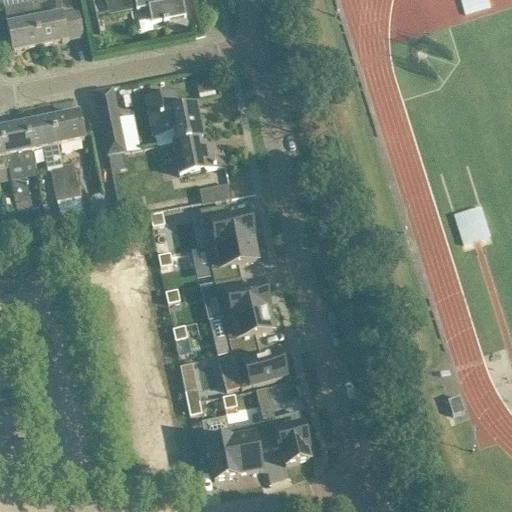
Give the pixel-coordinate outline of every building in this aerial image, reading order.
[(74,0),(59,0),(52,1),(61,45),(67,43),(82,40),(74,0)] [(135,0),(137,10),(149,7),(152,24),(185,17),(182,1),(186,0),(185,0),(135,0)] [(52,1),(31,6),(39,49),(61,45),(52,1)] [(39,49),(31,6),(5,11),(14,54),(39,49)] [(211,78),(196,81),(199,96),(214,93),(211,78)] [(108,158),(125,155),(111,91),(95,94),(108,158)] [(156,150),(174,146),(202,141),(196,108),(177,112),(173,95),(146,100),(154,137),(156,150)] [(78,114),(50,120),(56,148),(58,148),(84,142),(78,114)] [(69,202),(62,169),(58,148),(56,148),(50,120),(25,126),(31,154),(43,151),(47,173),(50,173),(56,205),(57,205),(69,202)] [(34,167),(31,154),(25,126),(0,130),(0,135),(5,159),(6,159),(9,171),(9,172),(34,167)] [(0,172),(9,171),(6,159),(5,159),(0,135),(0,172)] [(202,141),(174,146),(180,179),(226,170),(221,148),(201,152),(199,142),(202,141)] [(468,162),(440,171),(450,202),(478,193),(468,162)] [(80,200),(73,166),(62,169),(69,202),(80,200)] [(204,208),(234,201),(230,185),(200,192),(204,208)] [(88,202),(91,218),(98,217),(106,209),(103,196),(96,197),(88,202)] [(119,210),(121,223),(141,219),(146,218),(143,205),(119,210)] [(226,207),(199,213),(202,226),(212,224),(216,245),(206,247),(206,248),(253,239),(248,215),(229,219),(226,207)] [(480,208),(458,214),(463,234),(485,228),(480,208)] [(17,216),(21,230),(23,243),(44,238),(38,211),(17,216)] [(162,216),(150,218),(152,230),(164,228),(162,216)] [(109,225),(110,227),(112,237),(124,235),(121,223),(109,225)] [(0,247),(23,243),(21,230),(0,235),(0,233),(0,247)] [(253,239),(206,248),(214,284),(241,278),(238,266),(256,263),(252,240),(253,240),(253,239)] [(170,256),(158,258),(159,266),(160,270),(172,268),(170,256)] [(241,278),(214,284),(222,320),(268,309),(263,286),(244,290),(241,278)] [(177,292),(165,295),(168,307),(180,304),(177,292)] [(268,309),(222,320),(231,356),(258,349),(255,337),(273,333),(267,311),(269,310),(268,309)] [(184,329),(173,332),(175,344),(187,341),(184,329)] [(258,349),(231,356),(241,393),(285,380),(279,356),(261,361),(258,349)] [(267,391),(255,394),(258,405),(270,403),(267,391)] [(197,393),(185,395),(187,407),(199,405),(197,393)] [(234,398),(222,401),(225,413),(237,410),(234,398)] [(459,399),(448,403),(453,418),(463,415),(459,399)] [(270,403),(258,405),(263,426),(270,452),(280,450),(285,468),(310,462),(307,451),(308,451),(302,427),(278,433),(275,421),(270,403)] [(199,405),(187,407),(190,419),(202,417),(199,405)] [(263,426),(229,433),(238,479),(239,479),(239,478),(261,473),(257,455),(270,452),(263,426)] [(229,433),(205,437),(214,484),(238,479),(229,433)]
